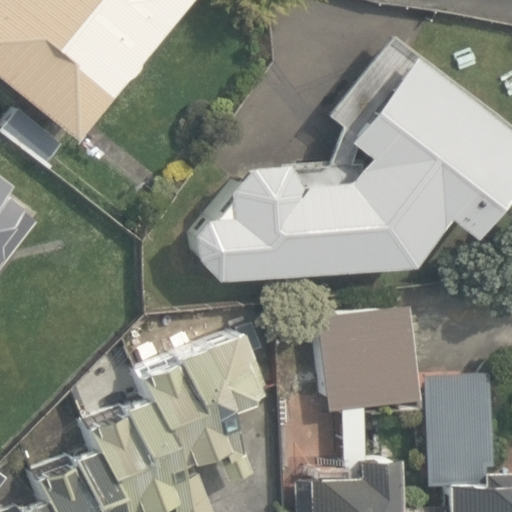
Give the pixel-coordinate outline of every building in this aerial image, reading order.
[(166,0),(0,0),(0,80),(63,132),(110,73),(122,71),(129,62),(123,53),(166,0)] [(186,250),(206,270),(398,257),(434,209),(461,229),(511,162),(511,137),(399,51),(337,132),(357,149),(337,175),(288,181),(278,164),(275,158),(238,161),(218,184),(219,193),(205,212),(194,213),(183,228),(186,250)] [(50,143),(9,107),(0,117),(0,125),(38,157),(50,143)] [(0,254),(30,215),(0,192),(0,254)] [(511,511),(511,461),(486,462),(482,366),(416,368),(419,482),(436,482),(436,507),(389,509),(387,449),(369,449),(368,403),(414,396),(402,299),(308,311),(321,408),(335,407),(334,468),(297,469),(297,475),(288,475),(288,511),(511,511)] [(134,511),(132,504),(160,494),(166,511),(206,511),(185,453),(211,444),(222,474),(242,467),(235,447),(231,448),(215,405),(242,395),(257,389),(242,349),(238,351),(230,328),(223,331),(222,328),(165,349),(168,355),(136,366),(137,370),(130,372),(138,392),(113,401),(114,405),(82,417),(84,421),(78,424),(84,441),(62,449),(65,456),(32,468),(33,472),(28,474),(35,494),(12,502),(14,507),(0,511),(134,511)]
